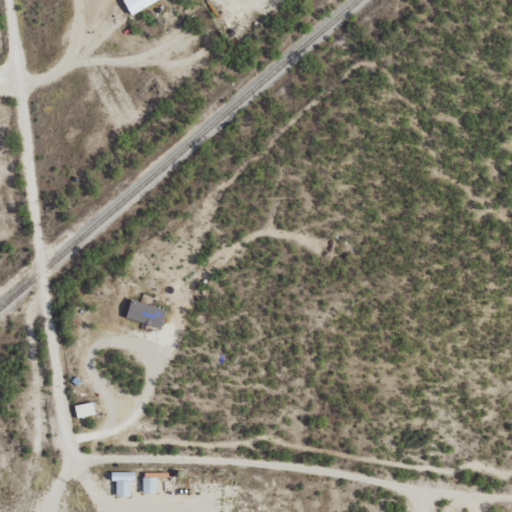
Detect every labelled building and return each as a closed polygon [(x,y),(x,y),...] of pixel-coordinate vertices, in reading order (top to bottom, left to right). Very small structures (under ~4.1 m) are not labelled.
[(123,0),(131,15),(160,0),(123,0)] [(126,318),(160,329),(166,311),(131,300),(126,318)] [(74,407),(77,419),(95,415),(92,402),(74,407)] [(135,473),(112,473),(111,481),(116,481),(116,497),(130,497),(130,481),(135,481),(135,473)] [(142,494),(157,493),(157,478),(142,479),(142,494)]
